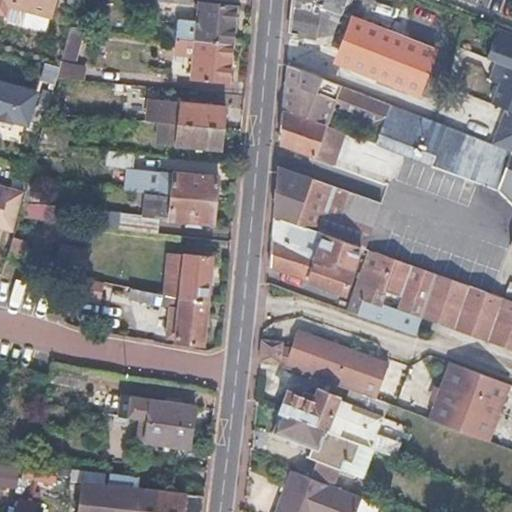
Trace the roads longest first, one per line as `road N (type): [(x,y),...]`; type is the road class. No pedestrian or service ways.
road 1 (residential): [(272,0),(237,370)]
road 2 (unknown): [(262,283),(511,376)]
road 3 (unknown): [(273,154),(508,249)]
road 4 (residential): [(54,338),(237,370)]
road 5 (residential): [(237,370),(220,511)]
